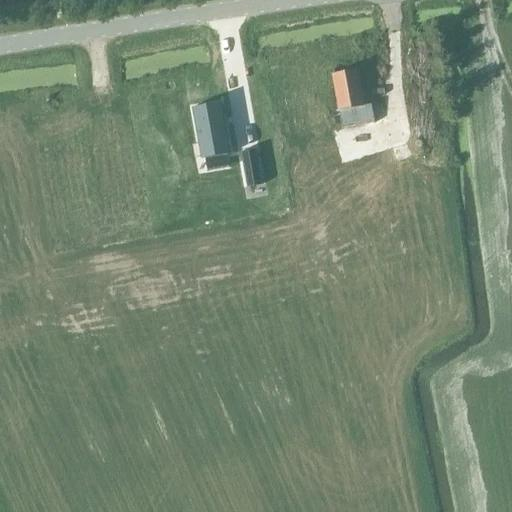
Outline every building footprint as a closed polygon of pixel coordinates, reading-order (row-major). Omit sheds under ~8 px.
[(346,95),(338,97),(344,127),(375,122),(388,120),(397,118),(391,88),(377,90),(374,73),(343,78),(346,95)] [(222,103),(193,108),(203,159),(231,153),(222,103)] [(92,112),(52,119),(56,141),(66,139),(69,155),(59,156),(64,184),(126,173),(119,133),(96,137),(92,112)] [(256,156),(241,160),(253,206),(268,202),(256,156)] [(403,353),(407,338),(397,335),(392,350),(403,353)]
